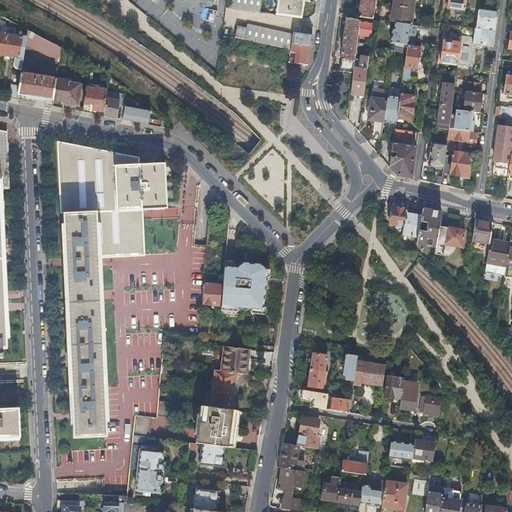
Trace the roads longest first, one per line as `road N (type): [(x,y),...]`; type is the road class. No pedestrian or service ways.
road 1 (residential): [(46,496),(29,113)]
road 2 (residential): [(294,264),(171,144),(29,113)]
road 3 (residential): [(294,264),(260,511)]
road 4 (track): [(171,144),(175,123),(55,30),(1,0)]
road 5 (residential): [(503,0),(476,206)]
road 6 (residential): [(330,0),(313,94),(320,117),(367,180)]
